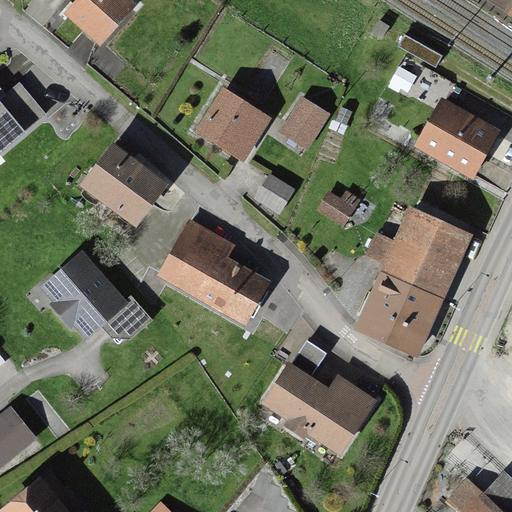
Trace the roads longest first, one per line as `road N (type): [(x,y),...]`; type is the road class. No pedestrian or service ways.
road 1 (residential): [(446,390),(354,348),(290,270),(0,19)]
road 2 (primary): [(446,390),(511,237)]
road 3 (primary): [(394,511),(446,390)]
